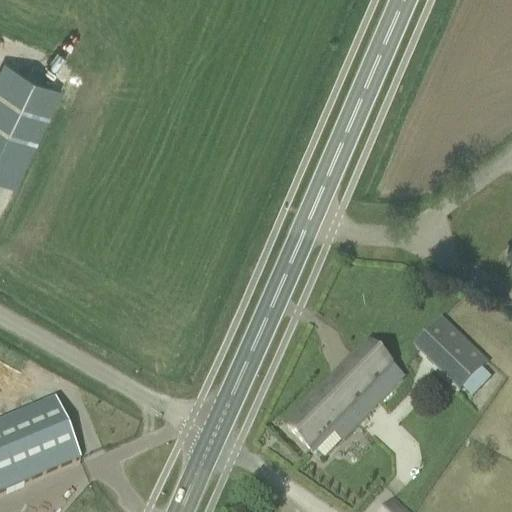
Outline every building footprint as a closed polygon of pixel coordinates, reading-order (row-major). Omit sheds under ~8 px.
[(5,62),(0,71),(0,181),(13,188),(22,170),(61,90),(5,62)] [(460,393),(487,365),(442,321),(415,349),(460,393)] [(367,346),(286,429),(300,443),(313,456),(316,452),(324,460),(341,442),(343,443),(403,382),(381,360),(367,346)] [(464,401),(444,420),(456,432),(476,413),(464,401)] [(0,497),(79,465),(54,405),(0,427),(0,497)]
